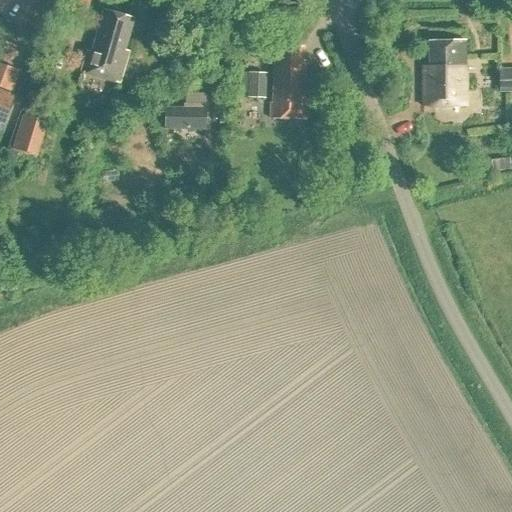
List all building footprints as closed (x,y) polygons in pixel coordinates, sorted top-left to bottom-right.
[(134,21),(106,12),(92,54),(88,52),(82,72),(119,84),(129,53),(124,51),(134,21)] [(465,43),(430,43),(430,65),(424,65),(424,108),(465,108),(465,43)] [(303,48),(278,47),(277,55),(275,55),(274,104),(272,104),(271,119),(306,121),(307,105),(305,105),(306,91),(302,91),(303,48)] [(511,69),(498,69),(498,93),(511,92),(511,69)] [(248,74),(247,99),(265,99),(266,74),(248,74)] [(0,119),(5,121),(13,99),(0,93),(0,119)] [(164,130),(205,131),(206,109),(165,108),(164,130)] [(12,149),(37,157),(48,123),(23,115),(12,149)] [(474,164),(476,176),(511,171),(509,158),(474,164)] [(110,212),(90,217),(96,240),(111,236),(109,226),(114,225),(110,212)]
